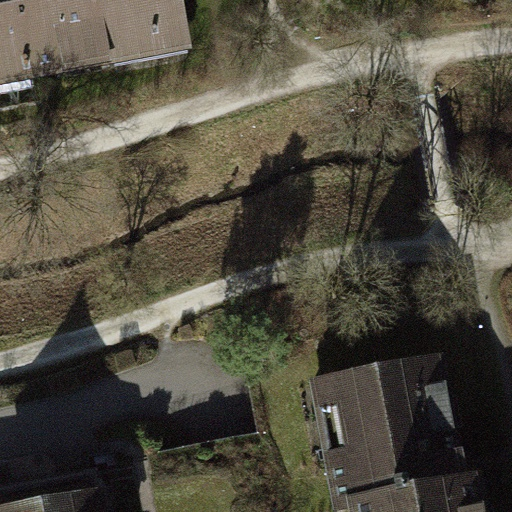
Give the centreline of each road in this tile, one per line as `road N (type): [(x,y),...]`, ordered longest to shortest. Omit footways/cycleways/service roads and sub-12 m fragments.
road 1 (track): [(0,172),(274,84),(511,44)]
road 2 (track): [(0,365),(293,269),(511,248)]
